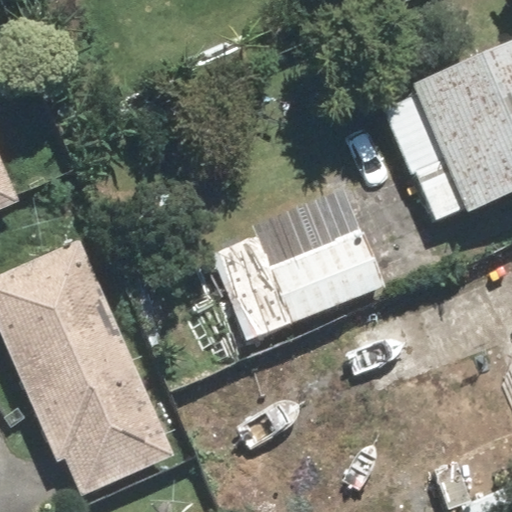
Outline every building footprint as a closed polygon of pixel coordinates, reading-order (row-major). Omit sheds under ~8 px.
[(511,45),(402,93),(458,222),(511,199),(511,45)] [(0,112),(0,212),(30,203),(0,112)] [(272,319),(376,273),(359,234),(255,280),(272,319)] [(85,274),(1,305),(78,511),(91,511),(164,485),(85,274)] [(291,350),(310,410),(440,369),(421,310),(291,350)] [(511,478),(489,442),(423,483),(441,511),(471,511),(511,486),(511,478)]
